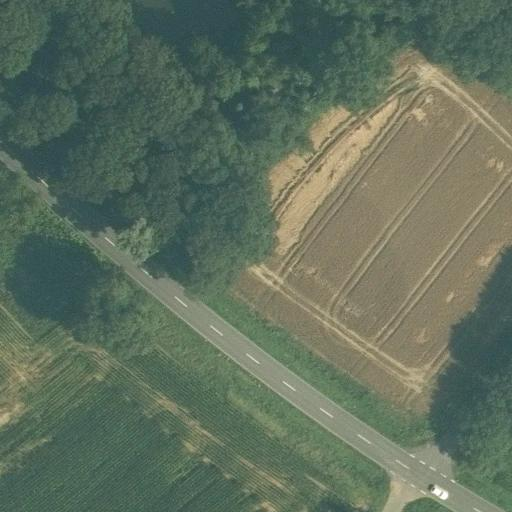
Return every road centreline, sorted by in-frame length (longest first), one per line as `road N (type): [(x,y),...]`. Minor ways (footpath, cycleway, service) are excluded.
road 1 (tertiary): [(419,477),(196,315),(0,140)]
road 2 (unclassified): [(419,477),(511,358)]
